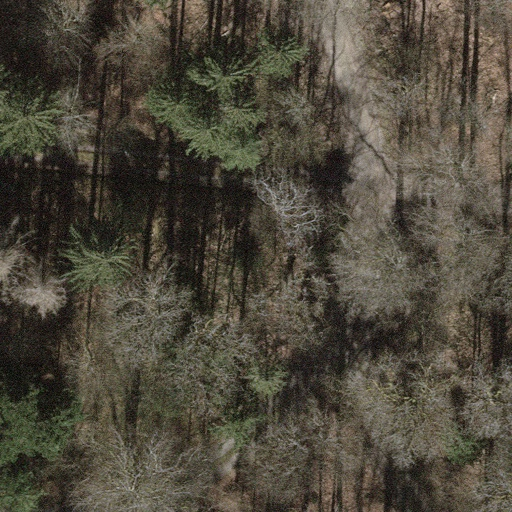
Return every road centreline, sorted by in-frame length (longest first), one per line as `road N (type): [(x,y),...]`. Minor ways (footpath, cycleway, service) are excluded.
road 1 (track): [(178,511),(342,355),(379,193),(331,0)]
road 2 (track): [(511,205),(0,147)]
road 3 (track): [(342,355),(415,511)]
